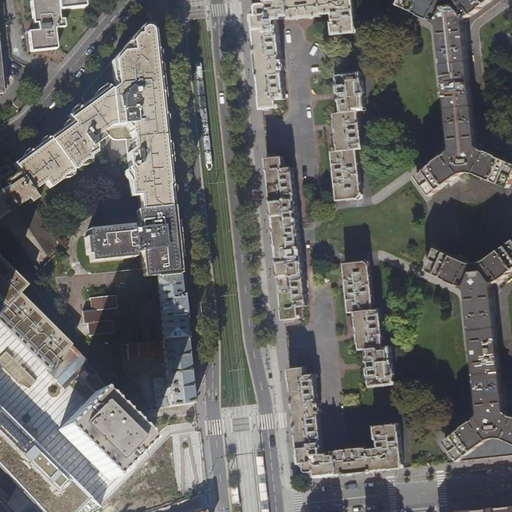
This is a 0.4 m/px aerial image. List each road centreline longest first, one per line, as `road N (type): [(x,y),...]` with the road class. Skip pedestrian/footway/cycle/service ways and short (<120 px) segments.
road 1 (primary): [(275,504),(216,0)]
road 2 (primary): [(173,0),(222,492)]
road 3 (residential): [(0,139),(39,106),(129,0)]
road 4 (residential): [(417,491),(275,504)]
